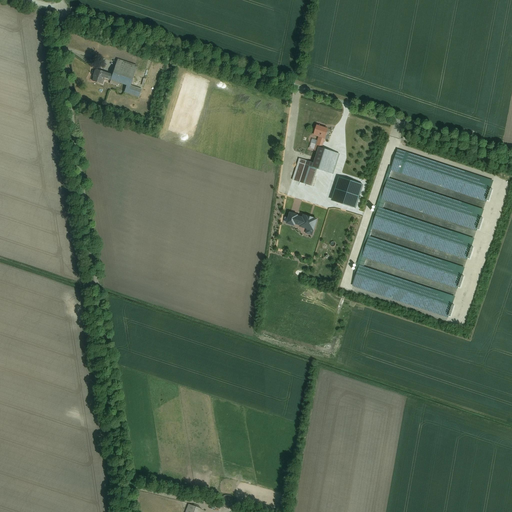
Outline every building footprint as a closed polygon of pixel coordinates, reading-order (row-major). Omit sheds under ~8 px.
[(100,84),(101,78),(124,84),(122,92),(138,96),(140,86),(131,84),(136,66),(114,60),(110,73),(93,68),(90,81),(100,84)] [(317,124),(313,134),(318,136),(325,139),(329,128),(317,124)] [(325,139),(318,136),(313,151),(316,152),(313,162),(299,158),(292,180),(311,186),(317,169),(333,174),(340,153),(322,147),(325,139)] [(390,177),(392,171),(486,202),(487,198),(488,199),(492,187),(491,187),(493,180),(397,148),(391,166),(389,165),(353,273),(356,274),(352,286),(447,317),(448,314),(449,315),(453,303),(452,303),(454,296),(364,266),(367,258),(456,288),(457,285),(459,286),(463,274),(462,274),(464,267),(371,236),(373,229),(467,260),(468,257),(469,257),(473,245),(472,245),(474,238),(383,208),(386,201),(477,231),(478,227),(479,228),(483,216),(482,216),(484,209),(390,177)] [(338,191),(335,203),(354,209),(357,197),(338,191)] [(303,214),(302,216),(289,212),(285,224),(294,227),(295,225),(307,229),(305,233),(312,236),(318,219),(303,214)] [(201,511),(203,508),(189,503),(185,511),(201,511)]
